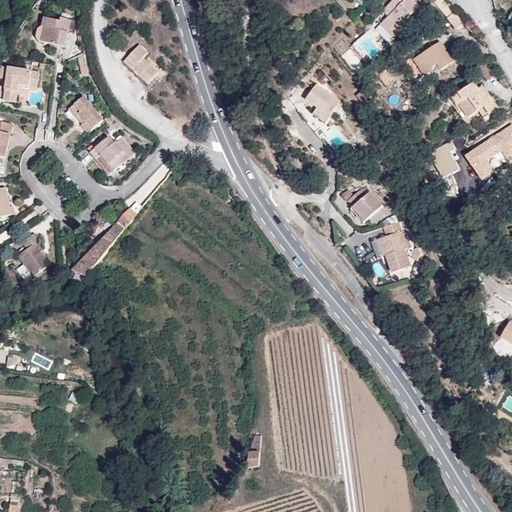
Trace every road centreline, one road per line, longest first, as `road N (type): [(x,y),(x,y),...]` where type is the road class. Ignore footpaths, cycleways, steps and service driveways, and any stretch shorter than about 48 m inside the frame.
road 1 (primary): [(264,209),(409,395),(482,511)]
road 2 (residential): [(98,193),(54,149),(42,148),(29,167),(65,216),(81,218),(97,202)]
road 3 (primary): [(179,0),(237,166)]
road 4 (residential): [(98,0),(114,87),(174,138)]
